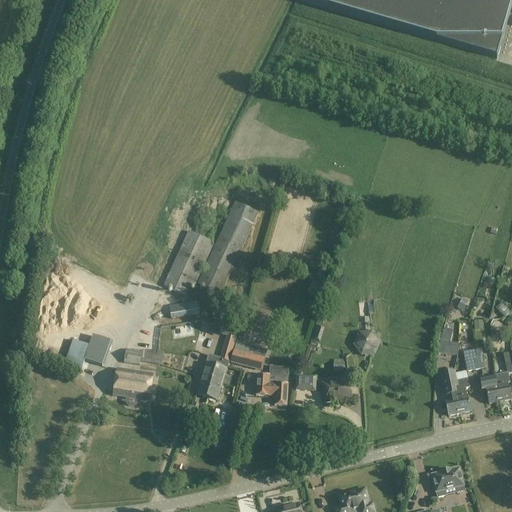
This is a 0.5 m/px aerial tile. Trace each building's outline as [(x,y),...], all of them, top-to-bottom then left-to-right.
[(511,0),(301,0),(301,3),(497,59),(511,3),(511,0)] [(258,214),(235,203),(197,285),(221,296),(258,214)] [(210,244),(211,242),(188,232),(164,287),(186,297),(191,286),(210,244)] [(327,273),(320,270),(316,279),(324,282),(327,273)] [(468,302),(463,299),(457,308),(463,311),(468,302)] [(200,315),(198,301),(170,306),(170,307),(169,307),(171,320),(200,315)] [(511,312),(502,303),(497,308),(505,318),(511,312)] [(483,330),(483,321),(474,322),(475,331),(483,330)] [(371,332),(370,323),(360,324),(361,333),(359,333),(354,345),(362,356),(375,354),(380,342),(372,331),(371,332)] [(453,331),(444,329),(440,343),(437,355),(438,355),(458,356),(458,345),(450,344),(453,331)] [(113,343),(93,336),(85,360),(105,367),(113,343)] [(209,356),(202,381),(222,387),(227,370),(224,369),(226,362),(229,363),(236,339),(227,336),(220,360),(209,356)] [(483,356),(482,349),(463,353),(467,373),(485,369),(482,356),(483,356)] [(164,353),(148,350),(148,352),(142,350),(141,353),(126,351),(124,364),(140,367),(141,362),(162,366),(164,353)] [(265,359),(234,351),(231,364),(248,368),(248,367),(262,371),(265,359)] [(511,374),(511,356),(511,355),(511,353),(503,355),(507,374),(495,376),(500,402),(511,400),(508,383),(510,383),(509,375),(511,374)] [(343,363),(334,363),(334,373),(343,373),(343,363)] [(449,418),(460,415),(455,392),(459,391),(457,382),(455,372),(453,372),(453,369),(446,370),(447,373),(441,375),(445,397),(447,397),(447,401),(445,402),(449,418)] [(153,376),(118,371),(114,396),(149,402),(153,376)] [(275,407),(287,407),(288,385),(277,385),(277,378),(269,378),(269,377),(257,376),(256,397),(268,397),(268,396),(275,397),(275,407)] [(500,402),(495,376),(487,378),(488,381),(481,382),(483,391),(487,391),(489,404),(500,402)] [(315,378),(297,377),(296,389),(315,389),(315,378)] [(341,401),(341,403),(352,402),(350,380),(341,381),(342,384),(332,385),(332,384),(322,385),(324,404),(336,403),(336,401),(341,401)] [(455,392),(460,415),(471,413),(466,390),(470,389),(468,380),(457,382),(459,391),(455,392)] [(202,381),(197,396),(209,400),(209,401),(210,403),(213,404),(215,403),(215,402),(217,402),(222,387),(202,381)] [(243,413),(232,410),(226,431),(238,434),(243,413)] [(464,487),(460,470),(450,472),(450,471),(440,473),(441,474),(431,477),(436,494),(437,499),(464,492),(463,487),(464,487)] [(368,507),(365,491),(348,495),(348,494),(339,496),(342,508),(336,510),(336,511),(352,511),(360,510),(360,511),(373,511),(372,506),(368,507)]
